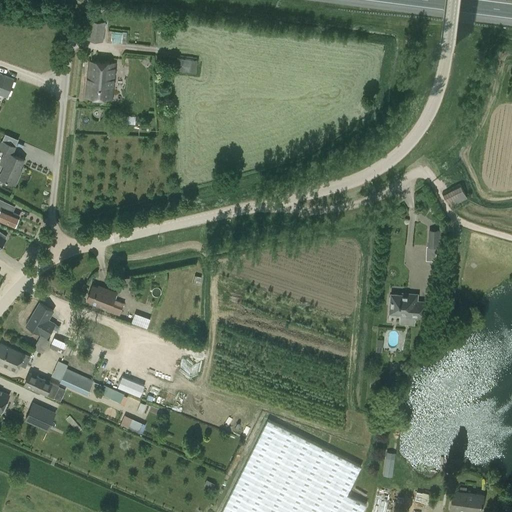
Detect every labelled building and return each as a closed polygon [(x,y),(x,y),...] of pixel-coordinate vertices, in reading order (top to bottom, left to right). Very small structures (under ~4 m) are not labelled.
[(105,22),(90,20),(87,40),(103,42),(105,22)] [(196,72),(197,59),(176,56),(174,69),(196,72)] [(87,85),(86,96),(111,98),(114,62),(89,60),(87,85)] [(0,93),(7,96),(14,79),(0,72),(0,93)] [(2,140),(0,143),(0,149),(5,152),(0,161),(0,163),(4,165),(0,173),(0,177),(15,185),(20,175),(17,174),(24,160),(13,154),(16,147),(15,146),(18,140),(5,134),(2,140)] [(449,207),(467,197),(459,183),(442,193),(449,207)] [(19,216),(11,212),(14,206),(4,202),(0,199),(0,220),(14,227),(19,216)] [(439,247),(440,230),(428,230),(428,247),(439,247)] [(201,277),(194,275),(192,284),(199,285),(201,277)] [(107,290),(93,285),(87,299),(97,303),(96,305),(119,314),(124,303),(113,299),(116,292),(107,288),(107,290)] [(388,295),(388,303),(390,303),(389,312),(401,313),(401,312),(415,313),(415,316),(425,317),(427,301),(416,301),(417,294),(407,293),(407,295),(391,293),(391,295),(388,295)] [(40,333),(41,331),(42,332),(33,348),(42,353),(51,337),(45,334),(48,328),(44,326),(53,311),(39,302),(26,325),(40,333)] [(134,312),(131,322),(147,327),(150,317),(134,312)] [(51,343),(49,348),(63,353),(62,353),(68,356),(72,346),(67,344),(68,343),(54,337),(51,343)] [(0,363),(16,371),(19,365),(25,367),(30,356),(24,353),(1,342),(0,343),(0,363)] [(68,365),(58,361),(52,376),(61,380),(59,382),(87,395),(94,381),(66,369),(68,365)] [(29,372),(23,384),(54,398),(59,386),(29,372)] [(371,375),(370,387),(379,388),(380,376),(371,375)] [(124,394),(104,385),(100,394),(120,403),(124,394)] [(9,395),(0,391),(0,411),(1,412),(9,395)] [(56,412),(33,402),(24,420),(48,431),(56,412)] [(140,402),(137,411),(142,413),(146,404),(140,402)] [(146,424),(122,414),(118,424),(141,434),(146,424)] [(221,511),(362,511),(367,505),(360,501),(347,495),(361,466),(267,420),(221,511)] [(385,461),(383,475),(392,476),(394,462),(385,461)] [(480,511),(483,494),(452,490),(450,508),(477,511),(480,511)] [(414,499),(431,503),(433,496),(416,491),(414,499)]
